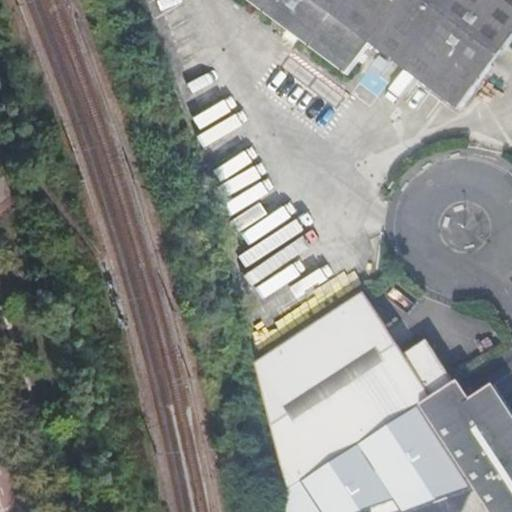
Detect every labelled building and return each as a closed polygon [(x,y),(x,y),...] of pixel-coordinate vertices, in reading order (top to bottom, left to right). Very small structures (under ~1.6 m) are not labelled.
[(461,110),(511,41),(511,0),(246,0),(349,76),(372,44),(461,110)] [(254,166),(220,184),(226,195),(260,177),(254,166)] [(421,406),(456,384),(428,340),(406,355),(365,293),(256,363),(289,491),(421,406)] [(511,511),(511,410),(495,385),(472,399),(460,381),(456,384),(421,406),(490,511),(511,511)] [(297,511),(294,494),(285,495),(287,511),(297,511)]
